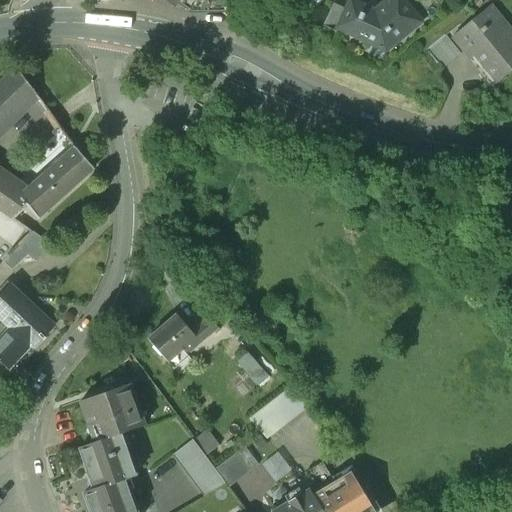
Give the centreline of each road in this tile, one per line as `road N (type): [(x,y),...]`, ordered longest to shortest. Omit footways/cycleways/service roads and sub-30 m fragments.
road 1 (tertiary): [(91,19),(208,49),(429,135),(511,150)]
road 2 (residential): [(91,19),(124,195),(118,282),(58,358),(25,425)]
